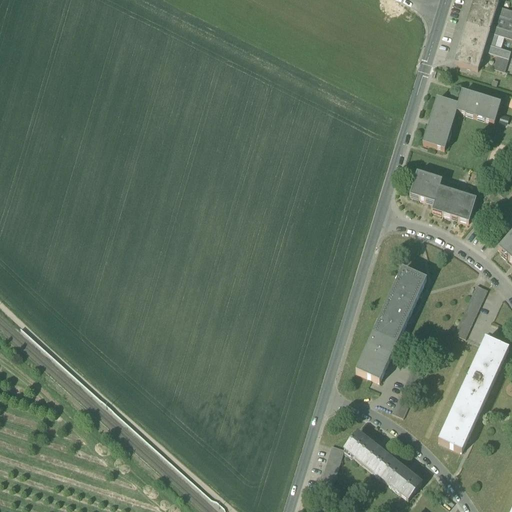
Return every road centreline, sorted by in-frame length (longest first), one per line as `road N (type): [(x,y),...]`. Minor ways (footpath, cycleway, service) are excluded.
road 1 (track): [(232,511),(0,306)]
road 2 (unclassified): [(382,211),(443,13)]
road 3 (unclassified): [(325,398),(382,211)]
road 4 (residential): [(325,398),(401,435),(447,475),(467,511)]
road 5 (residential): [(511,293),(488,266),(382,211)]
